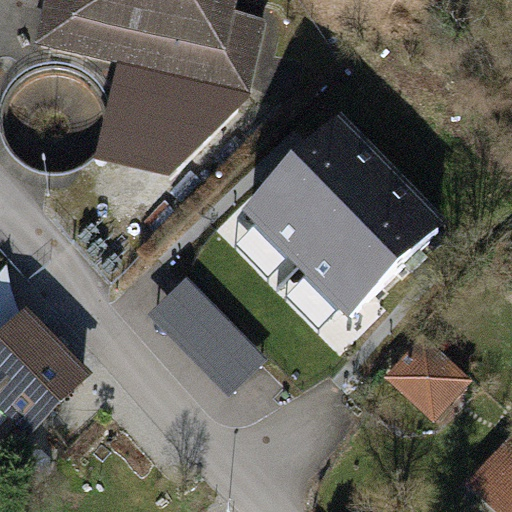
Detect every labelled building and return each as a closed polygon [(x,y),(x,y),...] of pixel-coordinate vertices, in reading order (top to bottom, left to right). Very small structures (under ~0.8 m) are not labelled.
[(49,0),(39,47),(254,98),(269,23),(241,17),(245,2),(234,0),(49,0)] [(449,235),(343,125),(241,223),(348,333),(449,235)] [(270,365),(189,284),(152,321),(233,402),(270,365)] [(22,323),(0,345),(0,419),(38,455),(97,393),(22,323)] [(476,375),(428,332),(383,381),(431,424),(476,375)] [(511,511),(511,431),(459,489),(484,511),(511,511)]
